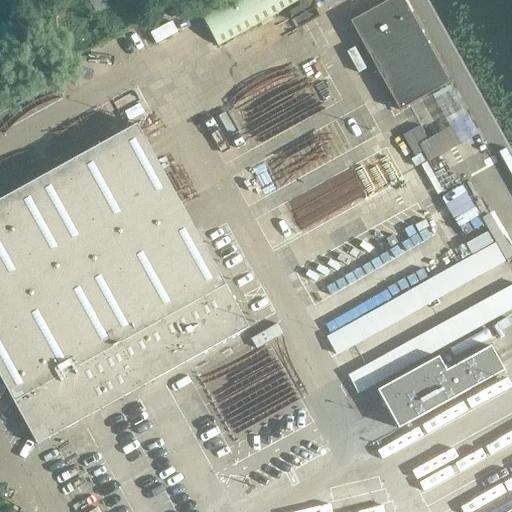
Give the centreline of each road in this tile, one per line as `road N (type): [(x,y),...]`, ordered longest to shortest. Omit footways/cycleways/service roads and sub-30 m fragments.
road 1 (unclassified): [(0,150),(154,69),(385,466)]
road 2 (unclassified): [(12,470),(179,377),(252,510)]
road 3 (unclassified): [(511,403),(385,466)]
road 4 (unclassified): [(385,466),(252,510)]
